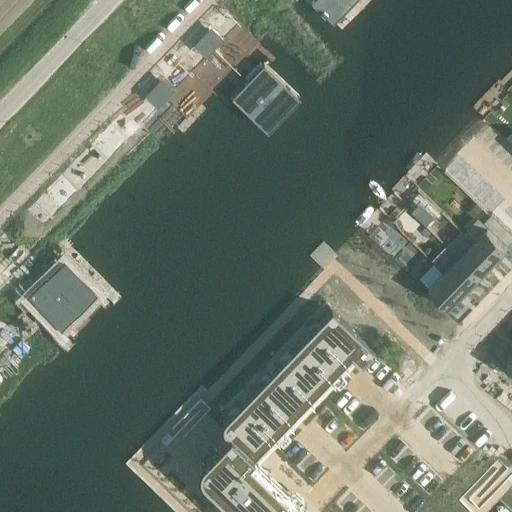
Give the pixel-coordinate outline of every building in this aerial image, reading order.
[(298,0),(296,3),(338,43),(379,0),(298,0)] [(259,41),(234,67),(288,119),(313,93),(259,41)] [(234,67),(210,92),(264,144),(288,119),(234,67)] [(210,92),(185,117),(239,169),(264,144),(210,92)] [(185,117),(161,143),(215,195),(239,169),(185,117)] [(161,143),(138,166),(192,218),(215,195),(161,143)] [(138,166),(115,190),(169,242),(192,218),(138,166)] [(115,190),(93,213),(146,265),(169,242),(115,190)] [(426,224),(435,215),(420,201),(412,210),(426,224)] [(477,202),(469,211),(473,215),(481,206),(477,202)] [(93,213),(70,237),(124,289),(146,265),(93,213)] [(492,213),(484,221),(490,227),(498,219),(492,213)] [(479,218),(464,233),(493,260),(508,245),(488,226),(487,227),(479,218)] [(498,219),(490,227),(496,233),(504,225),(498,219)] [(504,225),(496,233),(502,239),(510,231),(504,225)] [(461,230),(447,245),(459,256),(479,276),(493,260),(464,233),(461,230)] [(511,232),(510,231),(502,239),(509,245),(511,241),(511,232)] [(70,237),(44,263),(97,316),(124,289),(70,237)] [(445,270),(444,271),(464,291),(479,276),(459,256),(445,270)] [(434,262),(419,277),(449,306),(464,291),(444,271),(444,272),(434,262)] [(44,263),(14,294),(68,346),(97,316),(44,263)] [(200,467),(199,472),(200,477),(203,482),(234,511),(300,511),(263,476),(248,461),(351,355),(360,364),(374,350),(364,340),(331,308),(225,418),(224,419),(224,420),(223,420),(223,421),(223,422),(222,423),(222,424),(222,425),(222,426),(222,427),(222,428),(223,429),(223,430),(223,431),(224,431),(224,432),(225,433),(228,436),(203,462),(200,467)]
